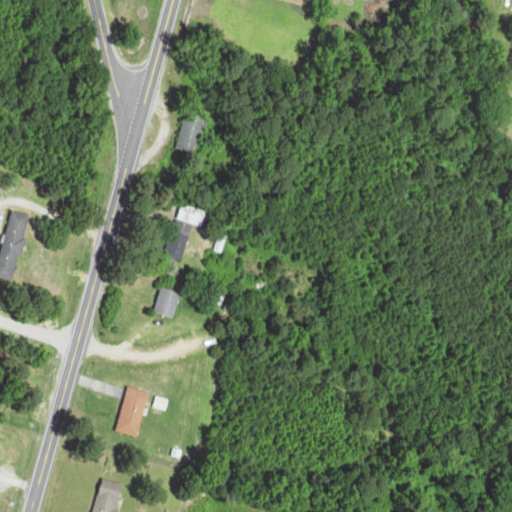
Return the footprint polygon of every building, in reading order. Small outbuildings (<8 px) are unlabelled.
[(207,117),(185,113),(179,151),(201,155),(207,117)] [(194,225),(205,228),(209,212),(180,205),(167,259),(185,263),(194,225)] [(31,215),(13,211),(0,263),(0,278),(16,282),(31,215)] [(183,293),(163,288),(156,314),(176,319),(183,293)] [(151,393),(129,387),(118,432),(140,438),(151,393)] [(119,511),(126,484),(102,479),(95,511),(119,511)]
